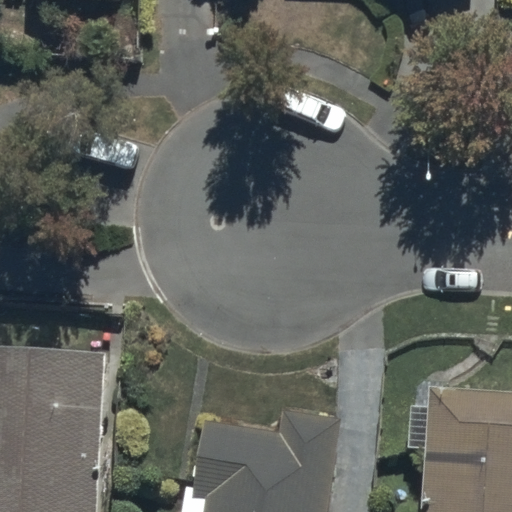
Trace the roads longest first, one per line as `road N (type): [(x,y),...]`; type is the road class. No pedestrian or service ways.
road 1 (residential): [(277,211),(161,259),(78,277),(0,272)]
road 2 (residential): [(511,226),(277,211)]
